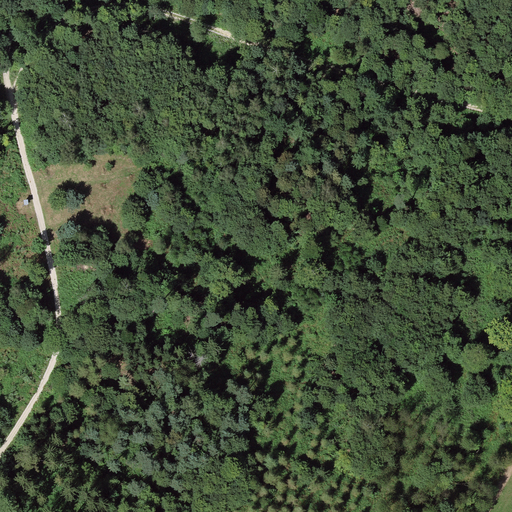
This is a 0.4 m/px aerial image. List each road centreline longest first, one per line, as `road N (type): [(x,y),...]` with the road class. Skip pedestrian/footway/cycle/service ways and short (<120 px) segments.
road 1 (track): [(12,106),(19,72),(56,26),(85,8),(122,4),(386,88),(511,116)]
road 2 (track): [(26,0),(11,25),(5,66),(56,298),(56,341),(50,372),(0,454)]
